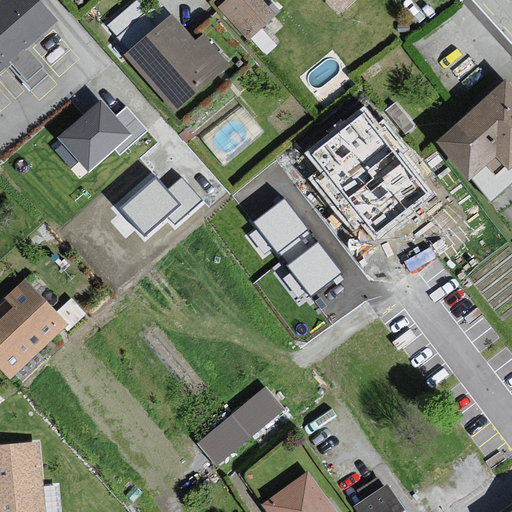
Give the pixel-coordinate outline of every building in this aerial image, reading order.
[(30,0),(0,0),(0,67),(51,21),(30,0)] [(257,0),(225,0),(215,9),(243,43),(274,19),(257,0)] [(320,0),(336,17),(354,0),(320,0)] [(166,15),(119,56),(167,112),(222,65),(198,36),(189,44),(166,15)] [(511,97),(498,81),(429,143),(462,184),(489,158),(500,173),(511,162),(511,97)] [(132,133),(102,99),(59,137),(89,171),(132,133)] [(181,203),(155,175),(120,207),(145,235),(181,203)] [(308,230),(284,199),(254,222),(277,253),(308,230)] [(342,274),(319,243),(288,266),(312,297),(342,274)] [(22,282),(0,302),(0,376),(5,382),(61,325),(22,282)] [(262,388),(193,446),(214,467),(281,409),(262,388)] [(42,511),(39,442),(0,445),(0,511),(42,511)] [(331,511),(301,471),(256,504),(261,511),(331,511)] [(401,511),(382,483),(351,502),(357,511),(401,511)]
